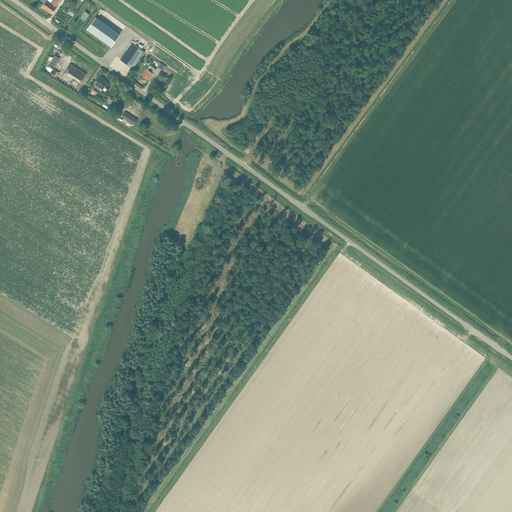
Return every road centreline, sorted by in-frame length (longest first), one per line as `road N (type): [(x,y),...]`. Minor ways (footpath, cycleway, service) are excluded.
road 1 (unclassified): [(511,360),(15,0)]
road 2 (track): [(243,164),(251,159),(252,123),(311,99),(326,22),(361,0)]
